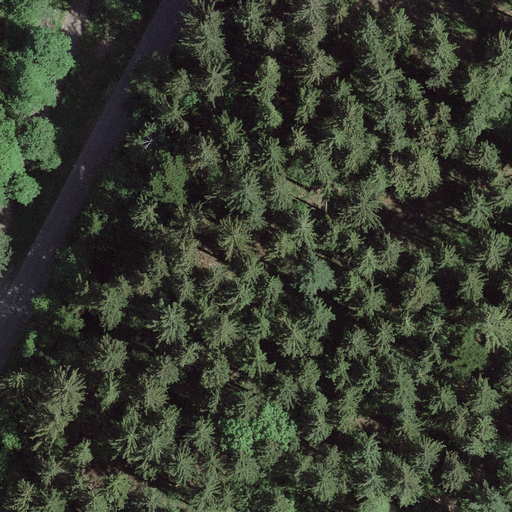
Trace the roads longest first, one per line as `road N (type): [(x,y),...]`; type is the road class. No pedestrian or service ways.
road 1 (unclassified): [(0,354),(178,0)]
road 2 (track): [(83,0),(0,220)]
